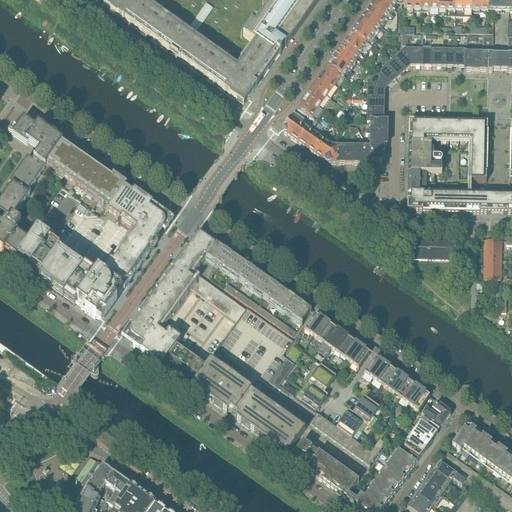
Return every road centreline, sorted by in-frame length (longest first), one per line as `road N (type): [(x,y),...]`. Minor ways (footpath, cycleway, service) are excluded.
road 1 (residential): [(342,511),(105,339)]
road 2 (residential): [(0,85),(191,219)]
road 3 (residential): [(191,219),(376,350)]
road 4 (residential): [(251,134),(79,9)]
road 5 (residential): [(392,222),(396,97),(442,99)]
road 6 (residential): [(392,222),(251,134)]
road 7 (residential): [(251,134),(347,0)]
road 8 (residential): [(105,339),(191,219)]
road 9 (residential): [(105,339),(0,264)]
road 10 (residential): [(464,410),(392,511)]
road 11 (residential): [(185,511),(84,441)]
road 12 (residential): [(511,226),(392,222)]
